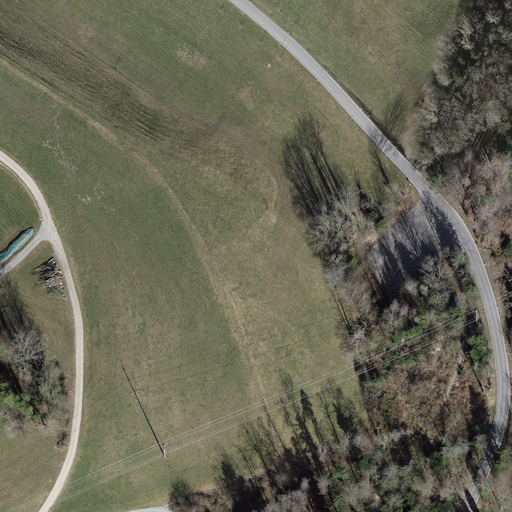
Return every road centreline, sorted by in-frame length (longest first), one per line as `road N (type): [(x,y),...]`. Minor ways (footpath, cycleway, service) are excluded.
road 1 (tertiary): [(236,0),(363,116),(469,248),(496,329),(503,404),(466,511)]
road 2 (track): [(0,155),(41,199),(77,314),(75,437),(41,511)]
